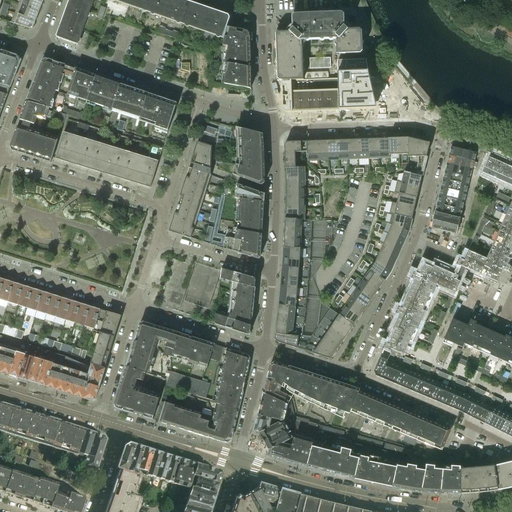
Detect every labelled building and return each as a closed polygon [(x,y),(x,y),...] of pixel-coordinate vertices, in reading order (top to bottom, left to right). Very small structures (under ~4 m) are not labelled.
[(39,12),(43,2),(36,0),(19,0),(18,4),(39,12)] [(68,0),(66,7),(86,14),(87,10),(90,11),(93,0),(68,0)] [(112,0),(146,12),(150,0),(112,0)] [(185,25),(193,3),(184,0),(150,0),(146,12),(185,25)] [(226,27),(230,18),(230,17),(229,15),(221,13),(220,15),(215,14),(216,11),(204,7),(203,9),(198,8),(199,5),(193,3),(185,25),(223,38),(226,27)] [(35,21),(39,12),(18,4),(15,13),(35,21)] [(106,8),(100,6),(97,17),(102,19),(106,8)] [(87,19),(85,18),(86,14),(66,7),(61,23),(63,24),(61,28),(59,28),(56,35),(58,38),(77,45),(87,19)] [(33,27),(35,21),(15,13),(11,23),(30,29),(33,27)] [(344,27),(344,23),(344,15),(342,13),(334,13),(334,16),(317,16),(317,14),(310,14),(310,17),(302,17),(302,14),(294,14),(292,17),(292,25),(288,25),(281,32),(275,32),(277,81),(281,81),(303,80),(303,73),(300,73),(299,40),(302,38),(336,36),(338,39),(339,49),(341,49),(342,54),(339,54),(339,55),(348,54),(360,54),(362,51),(362,47),(359,47),(359,39),(362,39),(361,31),(359,29),(347,29),(344,27)] [(166,28),(159,26),(157,32),(177,39),(179,33),(173,31),(173,32),(165,29),(166,28)] [(247,32),(226,27),(223,38),(224,38),(223,46),(228,47),(227,55),(250,59),(249,34),(247,32)] [(2,76),(9,54),(0,51),(0,75),(2,76)] [(2,76),(0,82),(0,83),(10,87),(21,61),(19,57),(9,54),(2,76)] [(250,59),(227,55),(225,63),(224,63),(222,73),(224,74),(250,78),(250,59)] [(62,75),(65,65),(46,59),(42,60),(39,67),(62,75)] [(330,59),(309,60),(309,70),(330,69),(330,59)] [(305,80),(281,81),(282,109),(286,113),(377,109),(366,60),(337,62),(338,79),(316,80),(313,80),(309,80),(305,80)] [(71,80),(75,69),(65,65),(62,75),(68,77),(68,79),(71,80)] [(59,83),(62,75),(39,67),(36,76),(59,83)] [(87,73),(75,69),(71,80),(72,80),(67,95),(79,99),(87,73)] [(89,102),(97,76),(87,73),(79,99),(89,102)] [(250,78),(224,74),(222,83),(224,84),(250,89),(250,78)] [(56,92),(59,83),(36,76),(33,84),(55,92),(56,92)] [(96,104),(104,79),(97,76),(89,102),(96,104)] [(104,107),(111,81),(104,79),(96,104),(104,107)] [(112,109),(120,84),(111,81),(104,107),(112,110),(112,109)] [(10,87),(0,83),(0,93),(7,95),(10,87)] [(33,84),(27,101),(50,108),(52,100),(53,100),(55,92),(33,84)] [(140,118),(147,94),(120,84),(112,109),(140,118)] [(167,133),(176,104),(147,94),(140,118),(157,124),(155,129),(167,133)] [(32,132),(34,124),(36,117),(46,120),(49,108),(50,108),(27,101),(20,120),(17,127),(10,147),(12,151),(51,163),(58,140),(32,132)] [(72,115),(74,110),(67,107),(67,106),(64,105),(62,111),(62,112),(72,115)] [(82,118),(84,111),(81,110),(81,112),(74,110),(72,115),(82,118)] [(64,121),(66,114),(60,112),(58,119),(64,121)] [(120,120),(117,129),(122,130),(125,121),(120,120)] [(89,126),(78,122),(77,127),(88,131),(89,126)] [(230,138),(232,132),(220,128),(218,134),(230,138)] [(264,183),(264,153),(263,145),(263,134),(238,129),(239,148),(237,147),(238,165),(235,165),(233,175),(261,185),(261,184),(263,183),(264,183)] [(74,160),(81,138),(69,134),(67,138),(63,137),(65,133),(63,132),(55,159),(64,161),(65,158),(66,158),(74,160)] [(121,135),(110,132),(108,137),(119,140),(121,135)] [(87,168),(93,146),(90,145),(91,141),(81,138),(74,160),(79,162),(80,163),(79,166),(87,168)] [(398,138),(388,139),(389,155),(399,155),(398,138)] [(408,138),(398,138),(399,155),(408,155),(408,144),(408,138)] [(417,140),(408,138),(408,144),(408,155),(408,157),(417,157),(417,140)] [(368,139),(358,140),(359,159),(369,159),(368,139)] [(378,139),(368,139),(369,159),(379,158),(378,139)] [(388,139),(378,139),(379,158),(389,158),(389,155),(388,139)] [(337,140),(327,141),(328,160),(338,160),(337,140)] [(348,140),(337,140),(338,160),(348,160),(348,140)] [(358,140),(348,140),(348,160),(359,159),(358,140)] [(422,176),(429,143),(417,140),(417,157),(418,162),(415,174),(422,176)] [(317,141),(306,142),(307,161),(308,161),(318,161),(317,141)] [(327,141),(317,141),(318,161),(328,160),(327,141)] [(107,170),(114,148),(100,144),(99,147),(95,146),(96,142),(95,142),(93,146),(87,168),(95,171),(96,168),(98,167),(107,170)] [(191,238),(211,175),(210,174),(212,146),(197,142),(169,232),(191,238)] [(304,152),(303,142),(287,142),(284,145),(284,153),(295,153),(304,152)] [(150,188),(162,148),(151,145),(147,158),(145,157),(138,180),(142,181),(143,182),(142,185),(150,188)] [(451,147),(449,155),(474,162),(476,153),(451,147)] [(118,178),(125,155),(121,154),(122,150),(114,148),(107,170),(111,171),(112,173),(111,176),(118,178)] [(138,180),(145,157),(131,153),(130,157),(126,156),(127,152),(126,152),(125,155),(118,178),(126,181),(127,177),(129,177),(138,180)] [(295,160),(295,153),(284,153),(285,161),(285,168),(295,168),(295,167),(295,160)] [(491,153),(490,156),(482,173),(491,177),(500,157),(491,153)] [(474,162),(449,155),(447,163),(472,170),(474,162)] [(509,161),(503,158),(500,157),(491,177),(500,181),(509,161)] [(511,177),(511,161),(509,161),(500,181),(509,185),(511,177)] [(472,170),(447,163),(445,171),(470,177),(472,170)] [(304,167),(295,167),(295,168),(285,168),(285,178),(305,178),(304,168),(304,167)] [(470,177),(445,171),(443,179),(468,185),(470,177)] [(419,187),(422,176),(415,174),(404,172),(401,182),(419,187)] [(305,189),(305,178),(285,178),(285,189),(305,189)] [(468,185),(443,179),(441,187),(466,193),(468,185)] [(416,198),(419,187),(401,182),(397,181),(394,193),(399,194),(416,198)] [(264,194),(237,184),(235,198),(238,199),(237,199),(263,202),(264,194)] [(466,193),(441,187),(439,195),(464,201),(466,193)] [(305,199),(305,189),(285,189),(285,199),(305,199)] [(414,208),(416,198),(399,194),(396,203),(414,208)] [(464,201),(439,195),(437,203),(462,209),(464,201)] [(263,202),(237,199),(237,210),(263,213),(263,202)] [(305,209),(305,199),(285,199),(285,209),(305,209)] [(392,203),(389,213),(411,219),(414,208),(396,203),(392,202),(392,203)] [(462,209),(437,203),(435,211),(458,217),(460,218),(462,209)] [(511,206),(510,205),(494,241),(511,248),(511,206)] [(304,220),(305,209),(285,209),(285,219),(304,220)] [(263,213),(237,210),(236,222),(238,222),(262,224),(263,213)] [(456,234),(460,218),(458,217),(435,211),(431,228),(456,234)] [(389,213),(389,214),(391,214),(389,223),(392,224),(409,231),(411,219),(389,213)] [(285,219),(284,229),(301,229),(301,220),(304,220),(285,219)] [(262,235),(262,224),(238,222),(237,230),(262,235)] [(392,224),(388,233),(404,241),(409,231),(392,224)] [(284,229),(284,238),(301,239),(301,229),(284,229)] [(261,245),(262,235),(237,230),(235,239),(261,245)] [(388,233),(383,243),(400,250),(404,241),(388,233)] [(261,245),(235,239),(225,237),(223,249),(257,258),(260,256),(261,245)] [(284,238),(283,248),(300,249),(301,239),(284,238)] [(511,248),(494,241),(486,258),(468,251),(464,261),(460,259),(457,264),(464,268),(489,279),(489,276),(498,280),(503,270),(510,273),(511,268),(511,267),(508,265),(511,255),(511,248)] [(383,243),(379,253),(395,260),(400,250),(383,243)] [(283,248),(283,257),(300,258),(300,249),(283,248)] [(379,253),(375,261),(390,272),(395,260),(379,253)] [(283,257),(282,267),(299,268),(300,258),(283,257)] [(375,262),(369,270),(384,281),(390,272),(375,261),(375,262)] [(433,268),(424,264),(419,275),(413,272),(410,277),(415,279),(408,294),(429,303),(436,286),(443,270),(434,265),(433,268)] [(282,267),(281,277),(298,278),(299,268),(282,267)] [(251,325),(254,296),(255,281),(253,278),(221,269),(220,278),(231,282),(231,285),(232,285),(228,299),(230,299),(229,303),(231,304),(228,313),(230,313),(228,318),(227,317),(227,318),(251,325)] [(369,270),(363,279),(378,290),(384,281),(369,270)] [(454,294),(459,282),(457,280),(458,276),(443,270),(436,286),(454,294)] [(281,277),(281,286),(297,288),(298,278),(281,277)] [(14,282),(5,279),(0,293),(0,299),(8,302),(14,282)] [(363,279),(357,288),(372,299),(378,290),(363,279)] [(24,285),(14,282),(8,302),(17,305),(24,285)] [(33,288),(24,285),(17,305),(27,308),(33,288)] [(281,286),(280,296),(296,297),(297,288),(281,286)] [(43,291),(33,288),(27,308),(37,311),(43,291)] [(357,288),(351,297),(366,307),(372,299),(357,288)] [(52,294),(43,291),(37,311),(46,314),(52,294)] [(62,297),(52,294),(46,314),(56,317),(62,297)] [(429,303),(408,294),(402,309),(397,307),(395,312),(399,314),(393,329),(395,330),(411,338),(413,339),(429,303)] [(280,296),(279,305),(295,307),(296,297),(280,296)] [(71,300),(62,297),(56,317),(65,320),(71,300)] [(351,297),(345,306),(360,316),(366,307),(351,297)] [(81,303),(71,300),(65,320),(75,323),(81,303)] [(90,306),(81,303),(75,323),(84,326),(90,306)] [(279,305),(277,315),(294,317),(295,307),(279,305)] [(100,309),(90,306),(84,326),(93,329),(96,320),(100,309)] [(345,306),(339,315),(354,325),(360,316),(345,306)] [(121,316),(100,309),(96,320),(118,327),(121,316)] [(251,325),(227,318),(227,317),(215,314),(214,324),(247,335),(250,333),(251,325)] [(277,315),(276,324),(293,326),(294,317),(277,315)] [(339,315),(333,324),(348,334),(354,325),(339,315)] [(462,323),(453,319),(444,339),(462,348),(464,344),(481,351),(490,331),(475,324),(477,319),(472,317),(467,328),(461,325),(462,323)] [(114,337),(118,327),(96,320),(93,329),(93,331),(100,333),(114,337)] [(167,342),(171,331),(143,323),(140,324),(134,341),(155,348),(158,339),(167,342)] [(276,324),(275,334),(292,336),(292,333),(293,326),(276,324)] [(327,332),(326,333),(331,337),(332,336),(342,343),(348,334),(333,324),(327,332)] [(14,337),(21,340),(24,332),(16,329),(14,337)] [(411,338),(395,330),(388,345),(384,343),(381,348),(383,349),(391,352),(392,350),(396,352),(403,355),(411,338)] [(188,337),(171,331),(167,342),(163,354),(181,360),(189,362),(196,339),(188,337)] [(511,335),(511,334),(507,332),(505,337),(490,331),(481,351),(511,364),(511,340),(510,340),(511,335)] [(114,337),(100,333),(96,346),(110,350),(114,337)] [(326,333),(321,342),(326,345),(335,352),(342,343),(332,336),(331,337),(326,333)] [(275,334),(275,338),(277,342),(295,348),(297,348),(298,336),(292,336),(275,334)] [(16,354),(17,350),(19,342),(0,335),(0,348),(6,351),(16,354)] [(33,343),(40,345),(43,338),(35,335),(33,343)] [(214,345),(196,339),(189,362),(207,368),(210,359),(214,345)] [(52,349),(60,351),(62,344),(54,341),(52,349)] [(150,365),(155,348),(134,341),(129,358),(150,365)] [(321,342),(312,353),(317,355),(331,359),(335,352),(326,345),(321,342)] [(28,381),(34,359),(35,360),(38,348),(29,345),(26,353),(18,378),(28,381)] [(226,349),(214,345),(210,359),(223,364),(226,349)] [(105,368),(110,350),(96,346),(90,364),(91,364),(91,365),(105,368)] [(71,355),(79,357),(81,350),(73,347),(71,355)] [(37,384),(47,351),(38,348),(35,360),(34,359),(28,381),(37,384)] [(381,348),(379,354),(388,358),(391,353),(390,353),(391,352),(381,348)] [(452,360),(456,362),(461,350),(457,348),(452,360)] [(246,376),(249,358),(247,355),(226,349),(223,364),(224,364),(223,368),(246,375),(246,376)] [(18,378),(26,353),(17,350),(16,354),(9,375),(18,378)] [(6,351),(0,371),(0,372),(9,375),(16,354),(6,351)] [(47,351),(37,384),(46,387),(56,354),(47,351)] [(56,354),(46,387),(55,389),(65,357),(56,354)] [(65,357),(55,389),(64,392),(73,363),(65,359),(66,357),(65,357)] [(147,374),(149,366),(150,365),(129,358),(124,375),(137,379),(142,381),(145,373),(147,374)] [(377,358),(372,371),(374,375),(380,378),(386,361),(377,358)] [(386,361),(380,378),(389,381),(396,364),(387,361),(388,360),(387,360),(386,361)] [(275,380),(280,364),(273,362),(270,364),(267,378),(275,380)] [(73,363),(64,392),(73,395),(82,367),(73,363)] [(290,392),(297,370),(280,364),(275,380),(275,383),(282,387),(283,383),(287,386),(286,390),(290,392)] [(396,364),(389,381),(397,385),(404,368),(396,364)] [(91,371),(82,398),(92,401),(95,399),(103,375),(105,368),(91,365),(89,370),(91,371)] [(82,367),(73,395),(82,398),(91,371),(89,370),(82,367)] [(243,392),(246,376),(246,375),(223,368),(219,367),(215,384),(219,385),(242,392),(243,392)] [(404,368),(397,385),(406,389),(413,372),(404,368)] [(316,402),(324,379),(297,370),(290,392),(293,394),(294,394),(295,391),(304,395),(303,399),(311,403),(312,399),(316,402)] [(205,398),(210,384),(170,372),(166,386),(205,398)] [(413,372),(406,389),(415,392),(422,375),(413,372)] [(134,414),(141,391),(134,389),(137,379),(124,375),(114,405),(116,408),(134,414)] [(422,375),(415,392),(424,396),(431,379),(422,375)] [(288,405),(291,398),(293,394),(290,392),(286,390),(282,387),(275,383),(275,380),(267,378),(261,400),(287,407),(288,405)] [(339,416),(350,387),(324,379),(316,402),(321,403),(319,407),(327,411),(329,406),(337,409),(335,415),(339,416)] [(431,379),(424,396),(433,400),(440,383),(431,379)] [(440,383),(433,400),(442,404),(449,387),(440,383)] [(238,410),(243,392),(242,392),(219,385),(217,396),(215,401),(215,403),(219,404),(238,410)] [(375,422),(384,401),(359,390),(350,387),(339,416),(342,418),(345,412),(350,414),(351,412),(375,422)] [(449,387),(442,404),(450,407),(458,390),(449,387)] [(458,390),(450,407),(459,412),(467,394),(458,390)] [(153,420),(160,397),(141,391),(134,414),(153,420)] [(467,394),(459,412),(468,416),(476,399),(467,394)] [(476,399),(468,416),(477,420),(485,403),(476,399)] [(286,413),(287,407),(261,400),(257,415),(281,421),(284,419),(292,421),(294,416),(293,415),(293,414),(286,413)] [(161,401),(155,421),(160,422),(166,403),(161,401)] [(408,436),(417,415),(384,401),(375,422),(408,436)] [(167,424),(173,405),(166,402),(166,403),(160,422),(167,424)] [(485,403),(477,420),(485,424),(493,407),(485,403)] [(12,407),(2,404),(0,410),(0,428),(5,430),(12,407)] [(234,427),(238,410),(219,404),(214,421),(234,427)] [(183,429),(188,409),(173,405),(167,424),(183,429)] [(21,410),(12,407),(5,430),(14,433),(21,410)] [(493,407),(485,424),(493,428),(502,412),(493,407)] [(195,433),(201,413),(188,409),(183,429),(195,433)] [(42,442),(49,419),(21,410),(14,433),(42,442)] [(502,412),(493,428),(502,433),(510,416),(502,412)] [(234,427),(214,421),(210,420),(211,416),(201,413),(195,433),(210,438),(227,443),(230,441),(234,427)] [(291,429),(300,427),(302,423),(292,421),(284,419),(281,421),(257,415),(254,431),(258,432),(264,441),(288,429),(290,428),(291,429)] [(442,450),(451,429),(417,415),(408,436),(442,450)] [(306,467),(316,432),(318,426),(318,425),(319,420),(311,416),(310,420),(308,419),(306,424),(302,423),(300,427),(299,434),(291,462),(306,467)] [(306,424),(308,419),(294,416),(292,421),(302,423),(306,424)] [(511,416),(510,416),(502,433),(510,437),(511,433),(511,416)] [(52,445),(59,422),(49,419),(42,442),(52,445)] [(78,453),(85,430),(59,422),(52,445),(68,450),(78,453)] [(343,437),(344,432),(318,426),(317,430),(332,434),(343,437)] [(269,451),(293,438),(288,429),(264,441),(269,451)] [(99,460),(106,440),(104,436),(85,430),(78,453),(87,456),(99,460)] [(316,469),(325,434),(316,432),(306,467),(316,469)] [(374,440),(353,435),(350,434),(351,434),(346,433),(345,438),(349,439),(352,439),(351,440),(372,445),(375,446),(382,448),(383,443),(376,441),(374,441),(374,440)] [(291,462),(299,434),(293,438),(269,451),(268,456),(291,462)] [(325,472),(334,437),(325,434),(316,469),(325,472)] [(335,474),(344,440),(334,437),(325,472),(335,474)] [(346,477),(354,442),(344,440),(335,474),(346,477)] [(1,442),(0,446),(0,447),(7,450),(9,444),(1,442)] [(354,479),(362,445),(354,442),(346,477),(354,479)] [(128,444),(125,445),(117,469),(127,472),(136,446),(128,444)] [(411,450),(393,446),(384,444),(383,448),(410,455),(411,450)] [(363,481),(370,447),(362,445),(354,479),(363,481)] [(137,470),(144,449),(136,446),(127,472),(136,475),(137,470)] [(16,447),(14,453),(22,455),(24,449),(16,447)] [(372,483),(380,450),(370,447),(363,481),(372,483)] [(147,473),(153,452),(144,449),(137,470),(147,473)] [(87,456),(78,453),(68,450),(64,461),(73,464),(85,468),(95,472),(99,460),(87,456)] [(382,485),(390,452),(380,450),(372,483),(382,485)] [(31,452),(29,457),(37,460),(39,454),(31,452)] [(154,477),(161,454),(153,452),(147,473),(146,476),(149,477),(149,475),(154,477)] [(392,487),(400,455),(390,452),(382,485),(392,487)] [(171,457),(161,454),(154,477),(164,479),(171,457)] [(48,455),(46,463),(51,465),(54,457),(48,455)] [(402,489),(410,456),(407,455),(407,457),(400,455),(392,487),(402,489)] [(23,458),(16,456),(14,462),(21,464),(23,458)] [(411,490),(418,457),(410,456),(402,489),(411,490)] [(178,459),(171,457),(164,479),(172,482),(178,459)] [(421,492),(426,468),(427,461),(426,461),(427,459),(418,457),(411,490),(421,492)] [(181,486),(181,485),(188,462),(178,459),(172,482),(172,483),(181,486)] [(38,463),(30,461),(29,467),(36,469),(38,463)] [(432,493),(435,466),(435,462),(427,461),(426,468),(421,492),(429,492),(432,493)] [(511,461),(499,465),(499,490),(508,489),(511,487),(511,461)] [(198,465),(188,462),(181,485),(191,488),(195,476),(198,465)] [(221,475),(219,472),(198,465),(195,476),(199,477),(218,483),(221,475)] [(450,494),(451,466),(443,465),(443,467),(440,493),(450,494)] [(499,490),(499,465),(493,466),(460,469),(460,494),(470,493),(487,492),(499,490)] [(440,493),(443,467),(435,466),(432,493),(440,493)] [(460,494),(460,469),(460,467),(451,466),(450,494),(460,494)] [(2,468),(0,474),(0,492),(4,493),(11,471),(2,468)] [(31,502),(38,480),(11,471),(4,493),(31,502)] [(132,496),(139,477),(121,471),(118,481),(118,482),(117,486),(116,486),(116,487),(115,490),(114,491),(118,492),(116,497),(113,496),(109,507),(125,511),(134,511),(137,504),(138,499),(139,499),(139,498),(132,496)] [(218,483),(199,477),(195,489),(215,495),(218,483)] [(38,480),(31,502),(50,509),(55,493),(58,485),(39,478),(38,480)] [(279,490),(259,484),(257,489),(265,503),(275,505),(279,490)] [(212,504),(215,495),(195,489),(191,488),(191,490),(187,489),(186,491),(183,490),(182,494),(185,495),(185,496),(212,504)] [(270,511),(265,503),(257,489),(249,493),(258,511),(270,511)] [(282,511),(288,492),(279,490),(275,505),(272,511),(282,511)] [(82,511),(86,499),(66,492),(65,497),(55,493),(50,509),(60,511),(82,511)] [(288,492),(282,511),(292,511),(297,495),(288,492)] [(235,497),(230,511),(258,511),(249,493),(240,498),(235,497)] [(365,511),(326,503),(297,495),(292,511),(365,511)] [(180,511),(209,511),(212,504),(185,496),(184,498),(187,499),(185,506),(177,503),(175,510),(180,511)]
